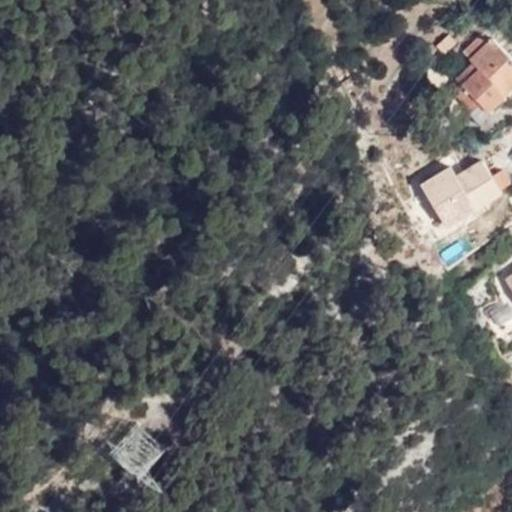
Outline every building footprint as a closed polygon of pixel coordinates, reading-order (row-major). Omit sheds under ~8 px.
[(481,33),(463,50),(472,61),(456,76),(463,84),(454,92),(471,110),(480,102),(487,111),(511,87),(511,58),(493,38),(489,42),(481,33)] [(449,35),(437,46),(444,53),(456,42),(449,35)] [(502,152),(484,161),(493,177),(504,172),(510,168),(502,152)] [(493,177),(484,161),(455,177),(457,182),(438,192),(436,188),(426,194),(440,219),(450,214),(454,220),(501,193),(500,190),(511,184),(504,172),(493,177)] [(139,422),(112,450),(138,475),(165,447),(139,422)]
